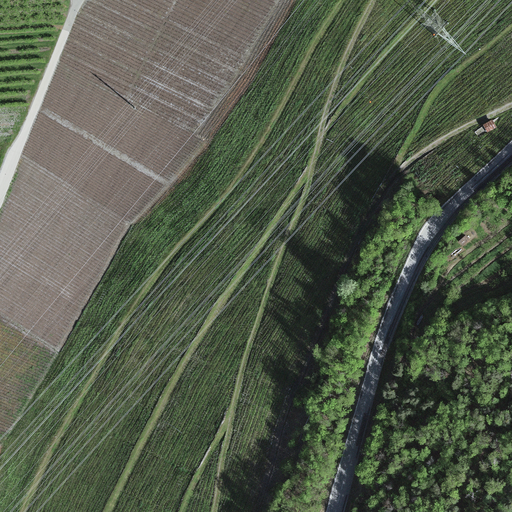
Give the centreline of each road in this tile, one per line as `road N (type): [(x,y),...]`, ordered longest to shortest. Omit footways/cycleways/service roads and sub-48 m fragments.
road 1 (tertiary): [(511,151),(442,219),(411,270),(380,348),(336,511)]
road 2 (unclassified): [(78,0),(0,192)]
